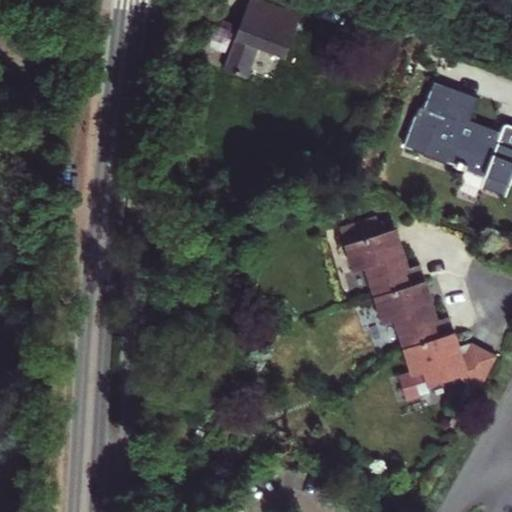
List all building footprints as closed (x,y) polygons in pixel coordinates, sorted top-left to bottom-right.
[(272,0),(251,0),(226,68),(250,78),(262,47),(288,57),(305,13),(272,0)] [(466,177),(508,195),(511,184),(511,124),(507,123),(504,131),(471,118),(479,98),(437,82),(427,106),(423,105),(407,145),(469,169),(466,177)] [(412,260),(404,235),(400,236),(397,230),(402,227),(401,222),(388,226),(383,209),(347,220),(360,261),(369,258),(379,290),(424,276),(429,274),(424,256),(412,260)] [(433,288),(429,274),(424,276),(428,289),(433,288)] [(442,312),(433,288),(428,289),(424,276),(379,290),(387,313),(396,312),(406,343),(449,328),(457,326),(452,310),(442,312)] [(454,340),(461,338),(457,326),(449,328),(454,340)] [(465,368),(484,376),(498,347),(470,335),(461,338),(454,340),(449,328),(406,343),(414,368),(402,372),(410,396),(433,389),(431,380),(465,368)]
